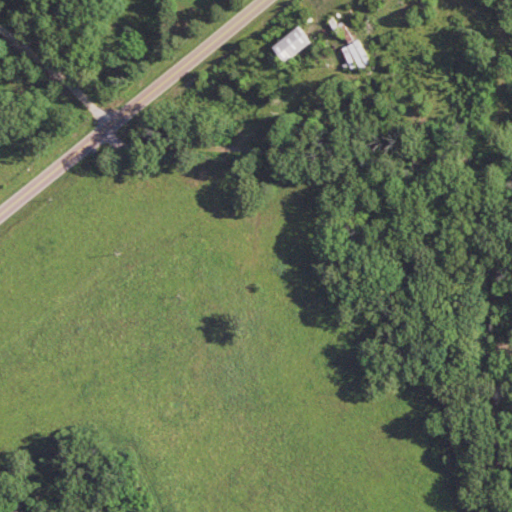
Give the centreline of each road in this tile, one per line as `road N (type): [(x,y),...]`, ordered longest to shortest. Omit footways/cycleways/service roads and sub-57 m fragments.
road 1 (tertiary): [(0,213),(261,0)]
road 2 (residential): [(111,120),(0,24)]
